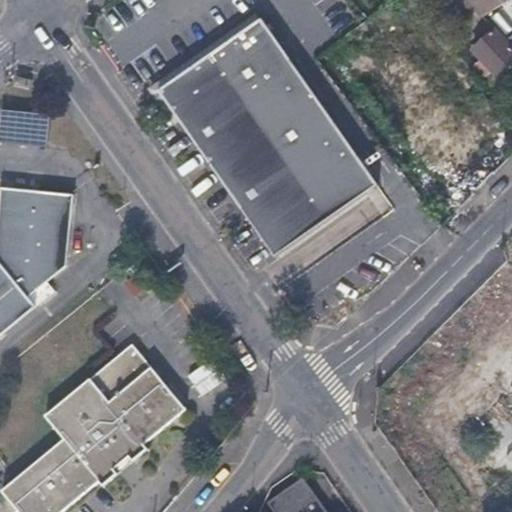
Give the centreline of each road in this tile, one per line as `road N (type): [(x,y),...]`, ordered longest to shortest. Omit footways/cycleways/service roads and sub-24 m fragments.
road 1 (residential): [(312,400),(39,16)]
road 2 (unclassified): [(312,400),(511,203)]
road 3 (unknown): [(0,352),(126,232)]
road 4 (unknown): [(0,149),(65,158),(126,232)]
road 5 (unclassified): [(312,400),(223,511)]
road 6 (residential): [(391,511),(312,400)]
